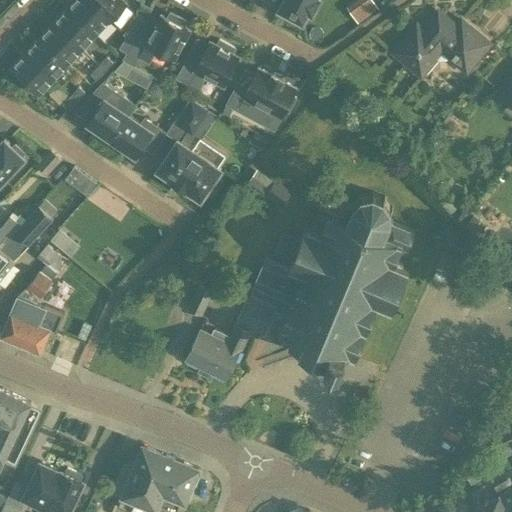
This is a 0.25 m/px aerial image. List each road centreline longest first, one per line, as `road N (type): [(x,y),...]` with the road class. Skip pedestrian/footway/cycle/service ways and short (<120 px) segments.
road 1 (residential): [(256,465),(0,358)]
road 2 (residential): [(0,102),(183,225)]
road 3 (residential): [(367,511),(256,465)]
